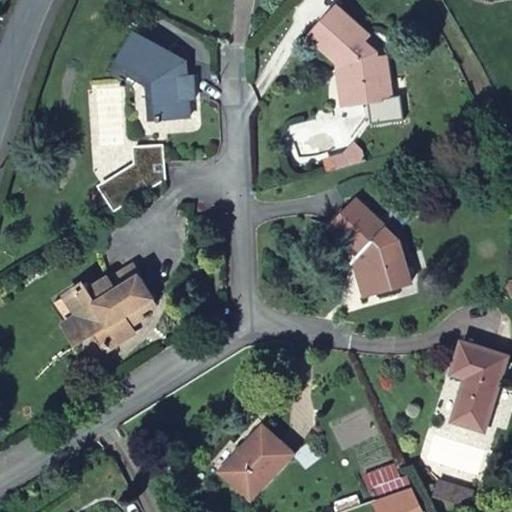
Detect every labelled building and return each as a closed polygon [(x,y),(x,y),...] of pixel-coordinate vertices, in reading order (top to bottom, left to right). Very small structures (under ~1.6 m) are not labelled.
[(340,73),(346,109),(390,103),(383,61),(372,63),(360,49),(369,41),(337,12),(310,42),(340,73)] [(152,96),(153,127),(189,123),(188,106),(196,105),(195,89),(188,90),(186,70),(137,40),(117,73),(152,96)] [(137,169),(100,193),(115,217),(156,191),(165,185),(165,167),(165,150),(137,150),(137,169)] [(378,298),(413,289),(402,247),(359,206),(335,232),(361,262),(367,258),(378,298)] [(85,293),(55,313),(80,353),(99,340),(111,358),(136,343),(125,324),(136,317),(141,323),(157,311),(140,285),(118,298),(109,285),(88,297),(85,293)] [(469,377),(455,416),(487,428),(511,358),(511,356),(465,339),(453,371),(469,377)] [(263,421),(220,465),(252,494),(294,451),(263,421)] [(476,487),(442,478),(438,492),(472,502),(476,487)] [(426,511),(413,484),(385,493),(394,511),(426,511)]
